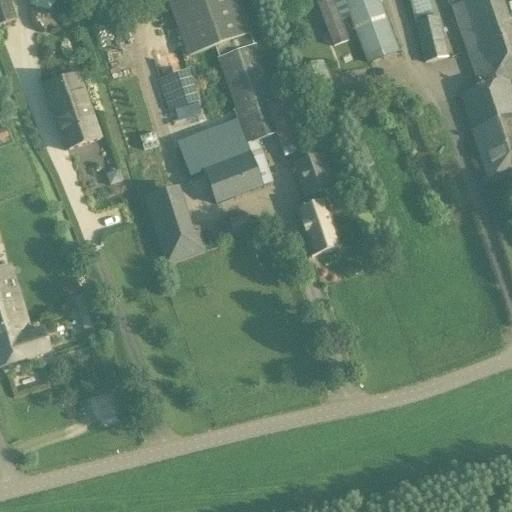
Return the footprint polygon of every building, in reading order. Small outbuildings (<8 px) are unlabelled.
[(0,0),(0,26),(14,22),(7,0),(0,0)] [(26,0),(28,6),(47,9),(55,0),(26,0)] [(168,0),(189,57),(214,48),(248,144),(257,141),(275,134),(283,157),(303,150),(284,98),(272,102),(249,36),(250,35),(237,0),(168,0)] [(399,54),(378,0),(342,0),(367,66),(399,54)] [(408,0),(414,24),(415,23),(437,19),(432,0),(408,0)] [(511,36),(499,0),(448,0),(479,90),(459,97),(486,179),(511,170),(511,92),(508,80),(511,78),(511,36)] [(425,64),(446,60),(437,19),(415,23),(425,64)] [(312,121),(339,112),(321,64),(295,73),(312,121)] [(71,115),(89,109),(78,77),(43,89),(50,110),(67,104),(71,115)] [(67,104),(50,110),(65,153),(100,141),(89,109),(71,115),(67,104)] [(211,141),(179,153),(196,202),(210,197),(214,206),(261,190),(260,188),(272,184),(257,141),(248,144),(245,145),(238,124),(209,134),(211,141)] [(360,171),(372,167),(366,151),(354,156),(360,171)] [(332,190),(319,156),(294,165),(306,199),(332,190)] [(117,174),(106,177),(110,188),(121,184),(117,174)] [(168,192),(144,199),(155,233),(166,267),(204,254),(198,235),(194,236),(190,222),(179,188),(168,192)] [(325,203),(316,206),(294,214),(310,260),(341,249),(325,203)] [(243,219),(227,223),(231,237),(247,232),(243,219)] [(0,313),(3,313),(8,331),(19,327),(20,333),(29,330),(10,268),(0,271),(0,313)] [(90,294),(73,299),(83,331),(100,326),(90,294)] [(0,343),(11,340),(8,331),(3,313),(0,313),(0,343)] [(0,343),(0,369),(49,355),(42,333),(31,336),(29,330),(20,333),(19,327),(8,331),(11,340),(0,343)]
